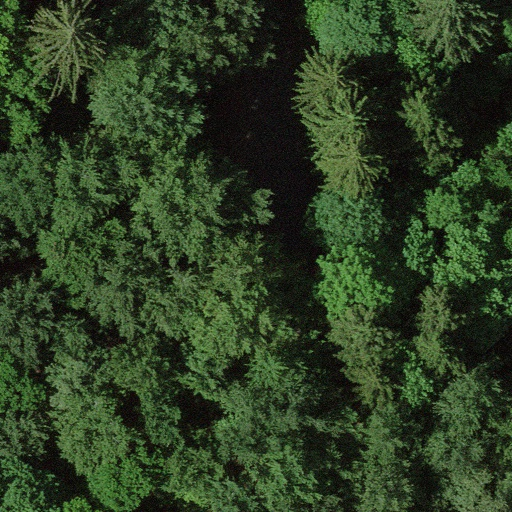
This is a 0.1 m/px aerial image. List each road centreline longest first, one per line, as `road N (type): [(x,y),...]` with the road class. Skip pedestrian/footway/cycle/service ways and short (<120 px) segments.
road 1 (unclassified): [(339,511),(265,67),(267,0)]
road 2 (track): [(288,214),(184,264),(0,440)]
